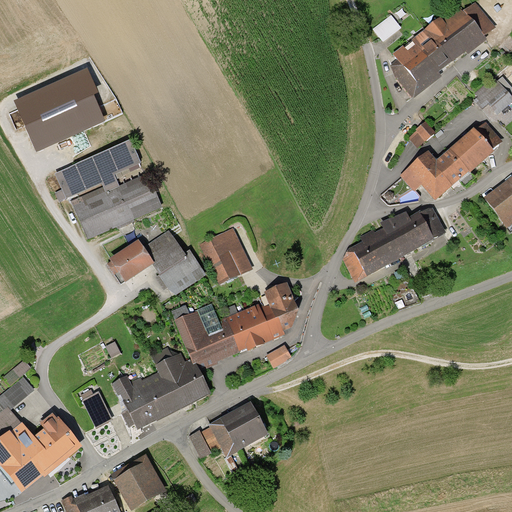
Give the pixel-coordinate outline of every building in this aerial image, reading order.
[(488,40),(484,35),(464,11),(456,2),(446,10),(448,14),(442,18),(442,17),(425,30),(404,47),(404,46),(393,54),(394,56),(390,60),(392,65),(391,66),(396,77),(412,100),(443,76),(441,73),(466,54),(468,55),(488,40)] [(476,2),(464,11),(484,35),(495,27),(476,2)] [(392,15),(373,29),(384,43),(403,28),(392,15)] [(16,102),(37,155),(107,127),(97,99),(100,98),(90,73),(16,102)] [(511,99),(493,78),(475,94),(479,98),(474,101),(483,111),(490,106),(497,115),(511,102),(511,99)] [(418,132),(409,139),(417,149),(436,133),(426,122),(416,130),(418,132)] [(486,124),(477,131),(493,149),(502,142),(486,124)] [(475,129),(450,149),(470,173),(495,152),(493,149),(477,131),(475,129)] [(106,193),(119,187),(114,176),(141,164),(131,141),(55,174),(62,190),(66,199),(102,183),(104,188),(106,193)] [(422,187),(436,203),(470,173),(450,149),(442,156),(437,161),(428,152),(401,175),(415,192),(422,187)] [(81,202),(73,206),(87,240),(162,207),(148,175),(119,187),(106,193),(104,188),(79,198),(81,202)] [(511,177),(485,198),(507,229),(511,225),(511,177)] [(66,199),(62,190),(56,193),(60,202),(66,199)] [(421,213),(434,239),(446,233),(433,208),(421,213)] [(344,260),(355,283),(380,270),(435,240),(434,239),(421,213),(420,212),(409,218),(407,213),(380,223),(384,229),(376,233),(374,230),(359,238),(362,243),(349,249),(344,260)] [(233,229),(200,244),(219,285),(252,270),(233,229)] [(185,255),(169,231),(145,248),(155,264),(153,265),(160,275),(157,277),(164,290),(168,288),(178,296),(206,277),(190,251),(185,255)] [(140,241),(110,260),(111,262),(108,264),(115,275),(119,273),(126,284),(153,265),(155,264),(145,248),(140,241)] [(278,319),(284,331),(292,328),(299,311),(287,284),(264,293),(270,306),(276,320),(278,319)] [(175,320),(196,373),(219,364),(218,362),(240,353),(240,352),(247,349),(248,352),(265,345),(265,344),(285,335),(284,331),(278,319),(276,320),(270,306),(260,307),(259,305),(220,320),(213,304),(198,310),(198,312),(190,315),(175,320)] [(175,320),(190,315),(186,306),(172,311),(175,320)] [(116,343),(106,347),(111,358),(121,353),(116,343)] [(285,346),(267,356),(273,368),(291,358),(285,346)] [(121,414),(129,428),(136,425),(138,430),(211,395),(201,372),(193,375),(180,354),(155,366),(159,373),(143,381),(141,378),(131,383),(127,375),(113,384),(119,396),(123,413),(121,414)] [(25,361),(5,378),(11,386),(32,369),(25,361)] [(0,396),(0,415),(9,408),(11,411),(35,391),(24,377),(0,396)] [(81,396),(84,400),(94,395),(91,391),(81,396)] [(114,421),(99,392),(94,395),(84,400),(82,401),(97,429),(114,421)] [(269,436),(251,403),(209,425),(211,428),(221,447),(227,458),(269,436)] [(0,451),(27,430),(11,411),(9,408),(0,415),(0,451)] [(27,430),(0,451),(0,467),(23,496),(37,485),(37,486),(54,473),(53,470),(82,448),(58,418),(56,420),(52,415),(40,424),(45,430),(34,438),(27,430)] [(221,447),(211,428),(201,433),(211,453),(221,447)] [(211,453),(201,433),(199,431),(189,436),(201,460),(212,455),(211,453)] [(147,455),(112,475),(132,510),(167,490),(147,455)] [(74,500),(73,497),(63,501),(67,511),(118,511),(108,487),(86,497),(85,494),(74,500)]
